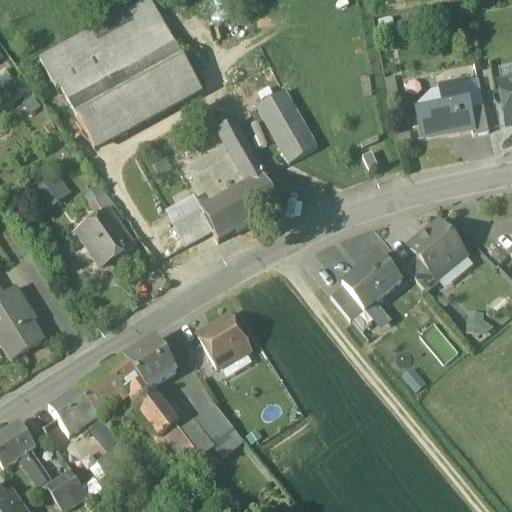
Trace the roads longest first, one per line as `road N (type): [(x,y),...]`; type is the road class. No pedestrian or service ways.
road 1 (secondary): [(0,417),(270,254),(361,211),(511,176)]
road 2 (track): [(270,254),(482,511)]
